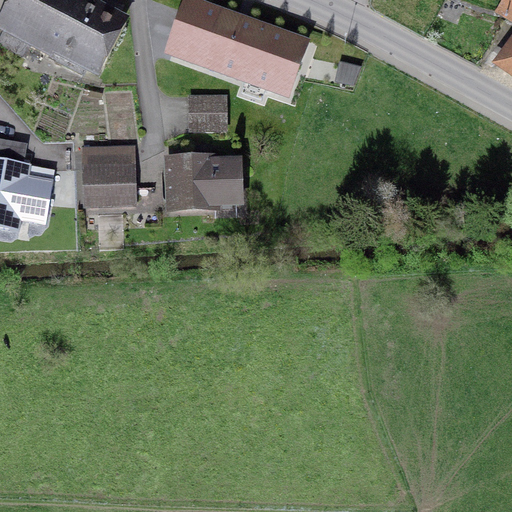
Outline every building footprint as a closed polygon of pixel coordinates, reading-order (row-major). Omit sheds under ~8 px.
[(139,26),(88,0),(24,0),(6,35),(107,87),(139,26)] [(299,105),(318,51),(198,9),(179,63),(299,105)] [(361,76),(345,71),(339,90),(356,95),(361,76)] [(230,141),(228,105),(194,106),(195,143),(230,141)] [(138,156),(86,159),(89,217),(141,214),(138,156)] [(219,164),(172,166),(174,219),(227,216),(226,213),(250,212),(249,168),(219,169),(219,164)] [(59,179),(0,169),(0,236),(24,240),(25,231),(50,235),(59,179)]
